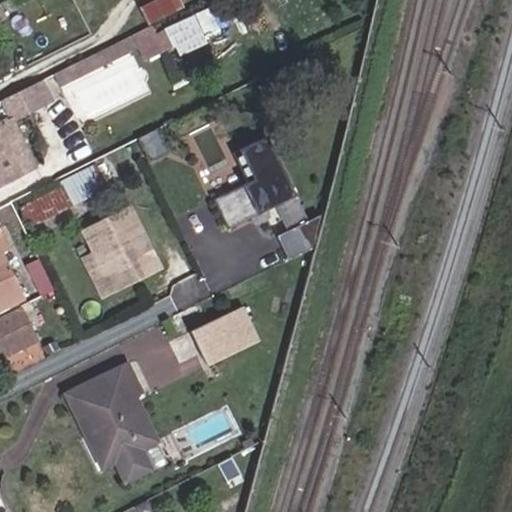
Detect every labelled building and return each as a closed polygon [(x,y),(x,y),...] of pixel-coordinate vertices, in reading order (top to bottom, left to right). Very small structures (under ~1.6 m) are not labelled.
[(181,0),(155,0),(141,7),(150,25),(185,8),(181,0)] [(0,97),(9,118),(55,99),(46,78),(0,97)] [(5,124),(0,126),(0,187),(21,177),(6,146),(14,143),(5,124)] [(228,230),(294,197),(265,138),(236,153),(251,182),(213,201),(228,230)] [(107,190),(96,166),(61,184),(62,187),(20,207),(30,229),(107,190)] [(85,259),(103,296),(159,268),(130,211),(75,239),(85,259)] [(288,257),(322,241),(310,217),(276,233),(288,257)] [(4,235),(0,236),(0,310),(24,299),(3,252),(10,249),(4,235)] [(103,296),(85,259),(74,265),(92,302),(103,296)] [(39,291),(49,286),(45,277),(34,282),(39,291)] [(22,307),(0,317),(0,359),(8,355),(10,351),(15,352),(39,340),(22,307)] [(216,335),(210,322),(202,326),(208,339),(216,335)] [(202,326),(175,339),(182,352),(197,344),(207,366),(234,352),(224,330),(216,335),(208,339),(202,326)] [(152,471),(141,449),(158,441),(136,395),(142,392),(129,363),(68,394),(83,425),(97,418),(118,460),(114,462),(124,485),(152,471)] [(104,467),(114,462),(118,460),(97,418),(83,425),(104,467)] [(168,463),(158,441),(141,449),(152,471),(168,463)]
